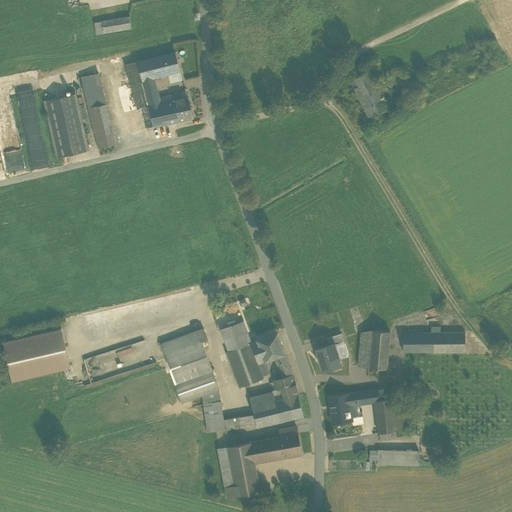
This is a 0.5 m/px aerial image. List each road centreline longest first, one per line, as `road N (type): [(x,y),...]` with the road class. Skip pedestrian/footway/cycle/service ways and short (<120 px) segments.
road 1 (track): [(511,360),(461,317),(331,106),(322,101),(215,126)]
road 2 (tertiary): [(318,511),(321,432),(308,379),(216,131)]
road 3 (unclassified): [(216,131),(0,183)]
road 4 (track): [(463,0),(363,49),(322,101)]
road 5 (tertiary): [(216,131),(203,0)]
road 6 (track): [(461,317),(401,320),(393,383)]
